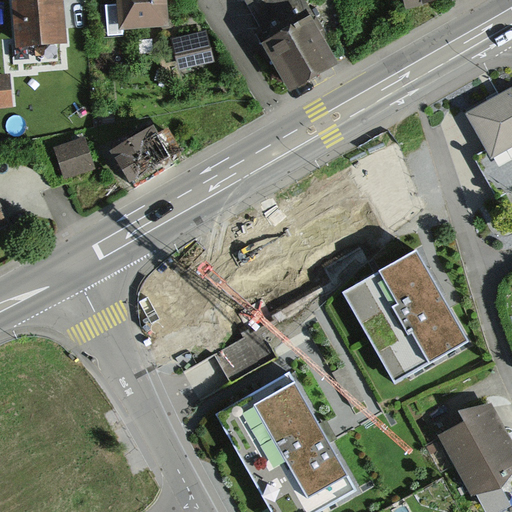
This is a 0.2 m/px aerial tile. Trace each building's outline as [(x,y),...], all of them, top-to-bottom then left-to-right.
[(58,0),(53,0),(9,4),(13,51),(62,47),(58,0)] [(168,0),(117,0),(117,8),(101,9),(103,39),(124,38),(123,33),(170,30),(168,0)] [(245,0),(271,45),(312,23),(317,20),(305,0),(245,0)] [(263,49),(289,96),(337,70),(312,23),(271,45),(263,49)] [(207,33),(172,41),(179,72),(215,63),(207,33)] [(9,77),(0,78),(0,109),(13,108),(9,77)] [(511,92),(509,92),(465,116),(490,161),(511,148),(511,92)] [(153,130),(111,155),(133,193),(176,168),(172,160),(181,155),(166,131),(157,136),(153,130)] [(88,143),(54,152),(62,180),(95,172),(88,143)] [(304,192),(184,267),(219,323),(339,248),(304,192)] [(0,214),(0,236),(9,231),(0,214)] [(469,341),(415,251),(340,296),(395,386),(469,341)] [(259,345),(222,352),(228,377),(264,370),(259,345)] [(317,511),(356,491),(289,372),(211,416),(265,511),(317,511)] [(511,448),(494,410),(440,436),(468,497),(511,476),(511,448)]
